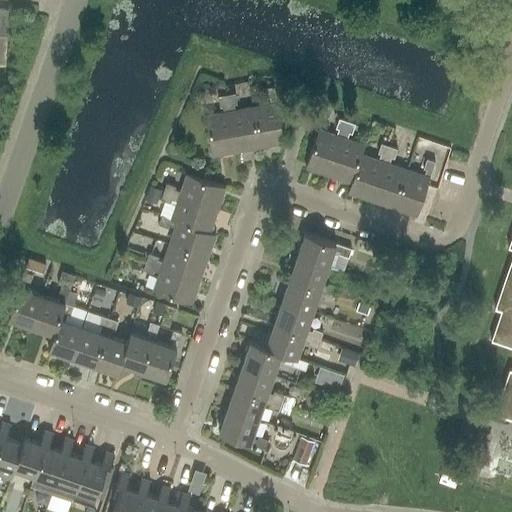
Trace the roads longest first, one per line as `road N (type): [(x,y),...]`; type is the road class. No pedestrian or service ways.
road 1 (residential): [(177,444),(257,190),(417,241),(444,240),(459,227),(472,184)]
road 2 (residential): [(0,223),(72,5)]
road 3 (residential): [(177,444),(0,383)]
road 4 (residential): [(305,511),(177,444)]
road 5 (residential): [(472,184),(511,60)]
